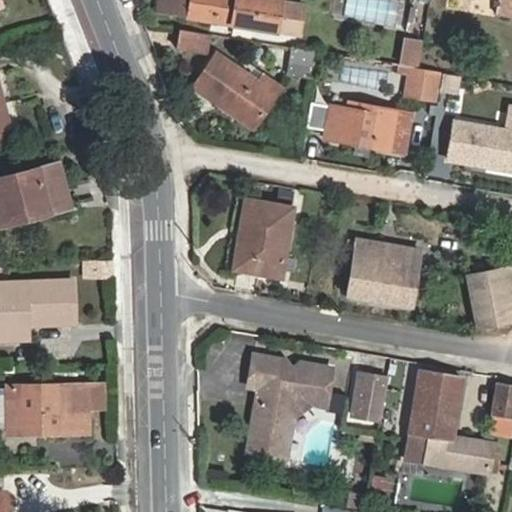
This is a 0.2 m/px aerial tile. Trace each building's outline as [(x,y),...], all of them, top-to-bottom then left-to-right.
[(156,0),(155,12),(172,15),(175,0),(156,0)] [(175,0),(172,15),(292,35),(297,9),(279,6),(280,0),(175,0)] [(209,34),(184,30),(181,50),(205,54),(209,34)] [(420,44),(403,41),(398,64),(416,67),(420,44)] [(312,66),(314,51),(286,47),(284,62),(312,66)] [(261,85),(258,83),(219,53),(195,85),(210,97),(215,90),(244,112),(238,119),(254,130),(283,88),(267,76),(261,85)] [(408,69),(403,94),(433,98),(437,74),(408,69)] [(264,74),(258,83),(261,85),(267,76),(264,74)] [(0,138),(15,134),(0,81),(0,138)] [(215,90),(210,97),(238,119),(244,112),(215,90)] [(348,102),(347,109),(357,111),(358,104),(348,102)] [(357,111),(347,109),(328,106),(323,138),(389,150),(396,112),(358,104),(357,111)] [(407,156),(421,157),(426,110),(412,109),(407,156)] [(511,131),(455,121),(448,161),(511,171),(511,131)] [(61,165),(0,181),(0,226),(73,207),(61,165)] [(283,273),(294,207),(244,199),(239,229),(245,231),(238,266),(283,273)] [(419,251),(356,242),(347,300),(410,310),(419,251)] [(477,328),(511,321),(511,267),(511,264),(466,274),(477,328)] [(73,320),(71,277),(0,281),(0,338),(55,336),(55,321),(73,320)] [(285,359),(255,354),(249,385),(259,387),(265,388),(263,398),(256,403),(248,450),(286,457),(293,415),(311,403),(326,406),(333,367),(302,362),(292,368),(285,359)] [(461,377),(420,370),(413,420),(411,435),(427,437),(454,441),(461,377)] [(388,377),(361,372),(353,414),(381,419),(388,377)] [(511,384),(499,382),(494,411),(511,413),(511,384)] [(10,386),(10,434),(88,433),(88,383),(10,386)] [(259,387),(256,403),(263,398),(265,388),(259,387)] [(511,413),(494,411),(491,430),(511,433),(511,424),(511,413)] [(427,437),(411,435),(407,461),(432,465),(434,453),(425,452),(427,437)] [(454,441),(427,437),(425,452),(434,453),(432,465),(491,473),(495,447),(454,441)] [(371,476),(371,495),(389,496),(389,477),(371,476)] [(263,511),(335,511),(337,504),(265,497),(263,511)]
